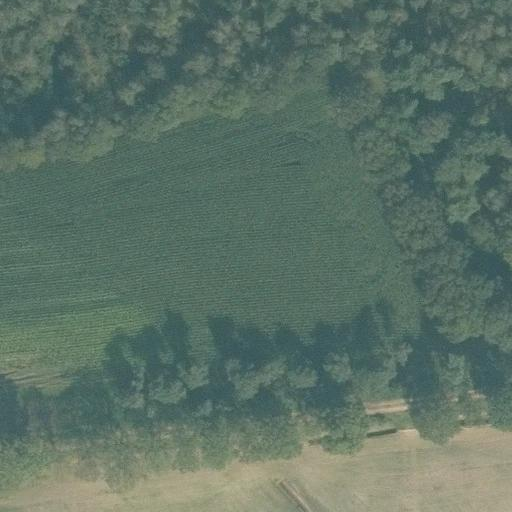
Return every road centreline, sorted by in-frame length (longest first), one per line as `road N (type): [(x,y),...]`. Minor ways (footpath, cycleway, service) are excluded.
road 1 (track): [(0,454),(495,391)]
road 2 (track): [(343,0),(481,297),(495,391)]
